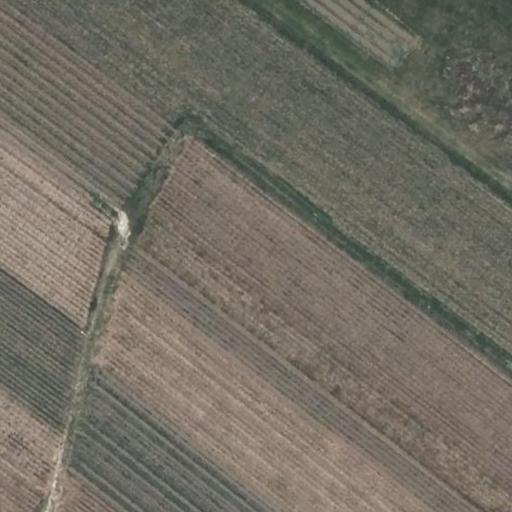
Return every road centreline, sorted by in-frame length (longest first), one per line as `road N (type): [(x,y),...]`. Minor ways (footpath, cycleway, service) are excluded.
road 1 (track): [(0,125),(129,220),(187,124),(511,370)]
road 2 (track): [(129,220),(55,511)]
